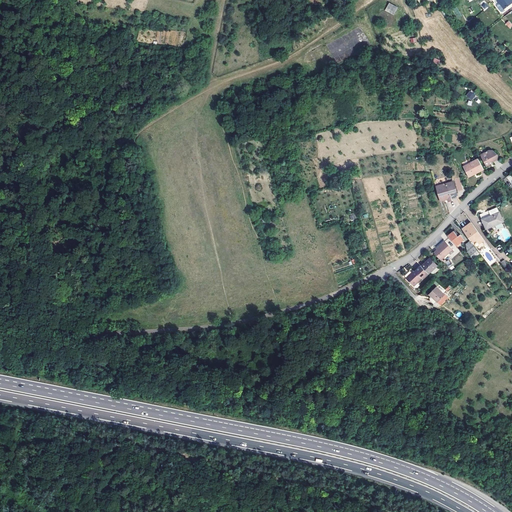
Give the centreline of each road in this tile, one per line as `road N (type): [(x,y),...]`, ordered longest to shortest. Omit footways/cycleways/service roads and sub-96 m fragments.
road 1 (motorway): [(489,511),(423,476),(362,456),(0,381)]
road 2 (motorway): [(0,394),(326,459),(461,511)]
road 3 (unclassified): [(386,273),(270,314),(183,329),(0,330)]
road 4 (residential): [(511,163),(386,273)]
